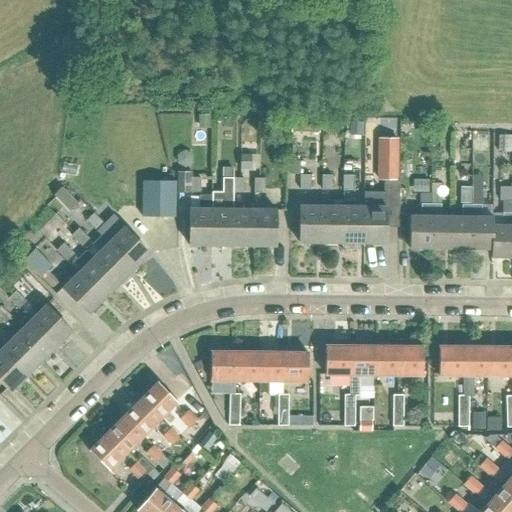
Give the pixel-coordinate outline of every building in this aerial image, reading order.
[(274,134),(272,115),(260,117),(262,135),(274,134)] [(291,122),(291,132),(319,133),(319,123),(291,122)] [(498,135),(497,152),(509,152),(510,135),(498,135)] [(377,138),(376,180),(397,181),(397,138),(377,138)] [(239,153),(240,169),(251,169),(251,153),(239,153)] [(290,175),(300,175),(301,162),(291,161),(290,175)] [(408,166),(405,190),(415,191),(419,168),(408,166)] [(434,181),(450,181),(450,169),(435,169),(434,181)] [(179,192),(189,192),(190,178),(190,177),(190,172),(179,172),(179,192)] [(310,175),(300,175),(300,189),(310,189),(310,175)] [(322,175),(321,189),(332,190),(332,175),(322,175)] [(353,190),(353,175),(343,175),(343,190),(353,190)] [(200,193),(200,178),(190,177),(190,178),(189,192),(200,193)] [(210,209),(210,246),(231,246),(231,209),(233,209),(233,193),(233,178),(222,178),(222,192),(211,192),(210,192),(210,196),(210,209)] [(243,193),(243,178),(233,178),(233,193),(243,193)] [(254,178),(254,193),(264,193),(264,178),(254,178)] [(483,190),(503,189),(502,178),(483,179),(483,190)] [(82,201),(95,196),(90,181),(77,186),(82,201)] [(175,181),(141,181),(140,217),(174,217),(175,181)] [(60,186),(51,195),(68,211),(76,202),(60,186)] [(374,194),(363,193),(363,206),(363,243),(385,244),(385,228),(385,193),(374,194)] [(409,248),(429,248),(430,193),(420,193),(420,215),(409,215),(409,248)] [(429,248),(450,248),(450,215),(440,215),(440,193),(430,193),(429,248)] [(188,246),(210,246),(210,209),(210,196),(198,196),(198,208),(188,208),(188,246)] [(490,249),(490,256),(511,256),(511,205),(511,200),(502,200),(502,212),(502,224),(492,224),(490,224),(490,249)] [(450,248),(470,249),(470,204),(462,204),(461,216),(450,215),(450,248)] [(470,249),(490,249),(490,224),(492,224),(492,216),(482,216),(482,204),(470,204),(470,249)] [(298,243),(320,243),(321,206),(298,205),(298,243)] [(320,243),(342,243),(342,206),(321,206),(320,243)] [(342,243),(363,243),(363,206),(342,206),(342,243)] [(231,246),(252,247),(252,209),(233,209),(231,209),(231,246)] [(252,247),(274,247),(274,209),(252,209),(252,247)] [(104,223),(94,213),(86,220),(97,231),(104,223)] [(123,226),(108,241),(101,234),(100,234),(133,268),(149,253),(123,226)] [(89,239),(79,228),(71,235),(82,246),(89,239)] [(118,283),(133,268),(100,234),(85,250),(118,283)] [(56,250),(67,260),(74,253),(63,242),(56,250)] [(39,277),(51,266),(34,249),(23,260),(39,277)] [(82,266),(77,271),(103,298),(118,283),(85,250),(76,259),(82,266)] [(87,313),(103,298),(77,271),(61,287),(87,313)] [(26,301),(15,291),(8,298),(19,308),(26,301)] [(37,311),(29,319),(54,345),(70,330),(40,299),(33,307),(37,311)] [(0,305),(0,319),(4,324),(12,315),(1,305),(0,305)] [(20,327),(13,334),(39,360),(54,345),(29,319),(25,315),(17,323),(20,327)] [(13,334),(0,346),(0,350),(24,375),(39,360),(13,334)] [(324,346),(323,374),(349,374),(349,346),(324,346)] [(345,395),(345,397),(355,397),(355,395),(359,395),(359,374),(373,374),(373,346),(349,346),(349,374),(350,374),(350,395),(345,395)] [(397,346),(373,346),(373,374),(397,375),(397,346)] [(422,347),(397,346),(397,375),(421,375),(422,347)] [(437,375),(462,375),(462,371),(462,347),(437,347),(437,375)] [(486,347),(462,347),(462,371),(462,375),(463,375),(463,395),(458,395),(457,411),(468,411),(469,396),(474,396),(473,375),(486,375),(486,347)] [(486,375),(510,376),(510,347),(486,347),(486,375)] [(0,381),(9,390),(24,375),(0,350),(0,381)] [(209,381),(234,381),(234,352),(209,352),(209,381)] [(234,381),(257,381),(258,352),(234,352),(234,381)] [(257,381),(258,381),(258,392),(268,392),(268,381),(281,382),(281,352),(258,352),(257,381)] [(281,352),(281,382),(306,382),(306,352),(281,352)] [(156,380),(140,397),(160,417),(176,400),(156,380)] [(412,385),(412,420),(424,420),(423,385),(412,385)] [(229,394),(229,409),(239,409),(240,394),(229,394)] [(278,395),(278,410),(288,410),(288,395),(278,395)] [(393,395),(393,411),(403,411),(403,395),(393,395)] [(162,422),(159,418),(160,417),(140,397),(122,414),(143,435),(151,426),(155,429),(162,422)] [(345,405),(343,405),(343,413),(355,413),(355,397),(345,397),(345,405)] [(239,409),(229,409),(228,425),(239,425),(239,409)] [(288,410),(278,410),(277,425),(288,425),(288,410)] [(188,428),(195,421),(187,411),(179,419),(188,428)] [(403,411),(393,411),(392,426),(403,426),(403,411)] [(468,411),(457,411),(457,427),(461,427),(468,427),(468,411)] [(343,413),(343,426),(354,426),(355,413),(343,413)] [(125,452),(135,442),(138,446),(145,439),(142,435),(143,435),(122,414),(105,432),(125,452)] [(373,420),(360,420),(359,431),(373,431),(373,420)] [(170,429),(162,436),(171,445),(179,437),(170,429)] [(107,470),(118,459),(125,452),(105,432),(87,450),(107,470)] [(511,449),(508,446),(506,445),(501,440),(494,449),(507,458),(511,463),(511,449)] [(154,462),(155,462),(161,455),(162,454),(153,445),(145,453),(154,462)] [(169,462),(161,455),(155,462),(163,469),(169,462)] [(430,456),(419,470),(428,478),(439,464),(430,456)] [(491,476),(502,484),(511,492),(511,472),(508,477),(497,469),(497,468),(485,458),(478,466),(491,476)] [(128,470),(137,479),(145,470),(136,462),(128,470)] [(164,477),(154,489),(152,487),(134,508),(138,511),(163,511),(171,503),(162,495),(172,484),(180,475),(172,467),(164,477)] [(463,485),(475,495),(486,503),(486,502),(497,511),(511,511),(511,492),(502,484),(493,495),(482,486),(470,476),(463,485)] [(176,501),(173,504),(171,503),(163,511),(181,511),(180,511),(183,508),(183,507),(190,499),(190,500),(199,490),(191,483),(183,493),(176,501)] [(236,483),(219,499),(228,508),(245,492),(236,483)] [(272,502),(255,488),(247,497),(265,511),(272,502)] [(458,511),(459,511),(460,511),(466,505),(454,494),(447,502),(458,511)] [(200,508),(204,511),(211,511),(217,506),(208,499),(200,508)] [(497,511),(486,502),(486,503),(478,511),(497,511)]
